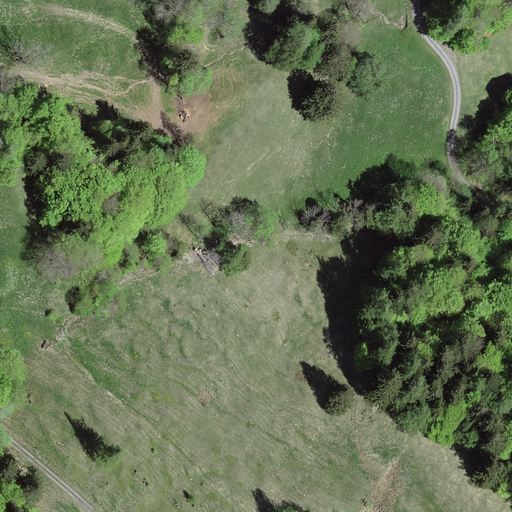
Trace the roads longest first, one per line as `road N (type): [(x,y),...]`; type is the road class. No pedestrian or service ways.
road 1 (track): [(511,207),(478,198),(459,179),(451,151),(454,73),(422,26),(417,0)]
road 2 (track): [(0,433),(93,511)]
